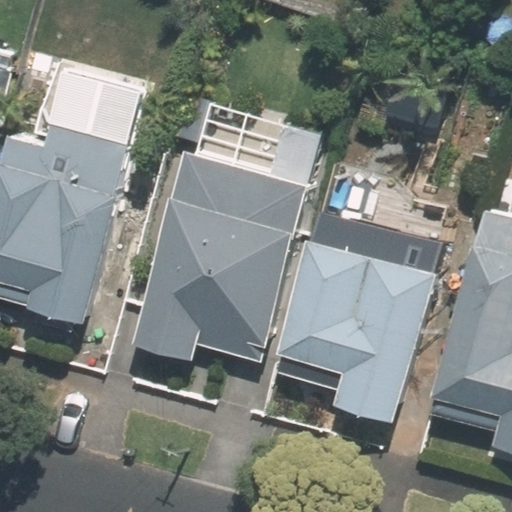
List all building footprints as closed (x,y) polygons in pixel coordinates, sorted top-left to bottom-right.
[(0,126),(3,117),(16,70),(0,65),(0,126)] [(124,195),(139,143),(65,123),(58,145),(23,135),(15,165),(10,163),(0,200),(0,293),(40,304),(40,309),(94,323),(130,196),(124,195)] [(186,199),(146,345),(204,360),(208,347),(272,366),(309,234),(186,199)] [(511,213),(497,209),(441,412),(509,431),(506,444),(511,446),(511,213)] [(367,251),(328,241),(292,369),(354,387),(349,404),(407,420),(451,263),(437,259),(443,240),(375,221),(367,251)]
